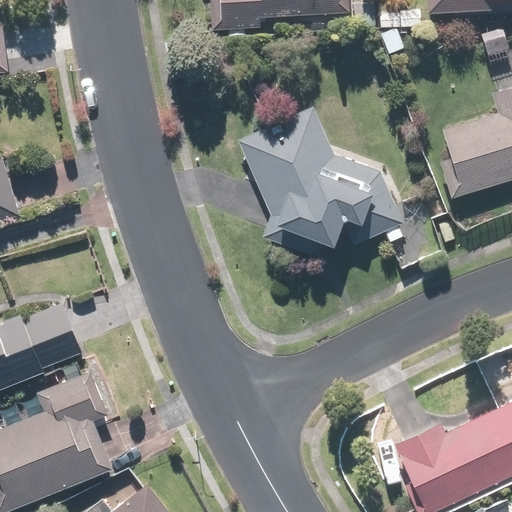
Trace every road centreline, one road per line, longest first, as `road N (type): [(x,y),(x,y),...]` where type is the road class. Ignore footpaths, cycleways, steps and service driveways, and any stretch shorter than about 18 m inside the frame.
road 1 (residential): [(105,0),(128,143),(184,306),(233,412)]
road 2 (residential): [(233,412),(511,287)]
road 3 (unknown): [(0,245),(146,194)]
